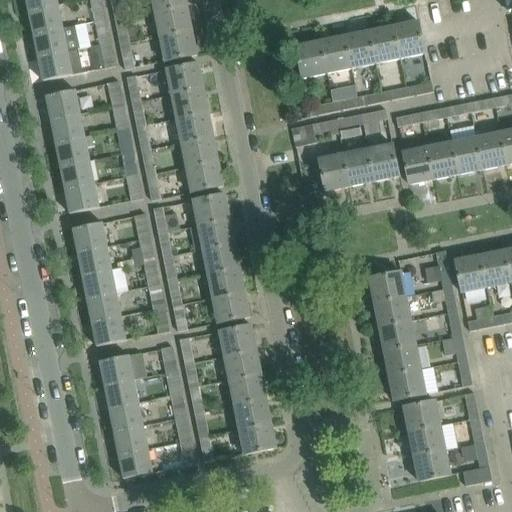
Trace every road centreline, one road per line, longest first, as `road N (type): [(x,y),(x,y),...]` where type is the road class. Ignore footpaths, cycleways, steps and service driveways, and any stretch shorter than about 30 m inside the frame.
road 1 (residential): [(212,0),(299,446),(289,465),(274,471),(79,510)]
road 2 (residential): [(79,510),(0,127)]
road 3 (residential): [(511,497),(486,365)]
